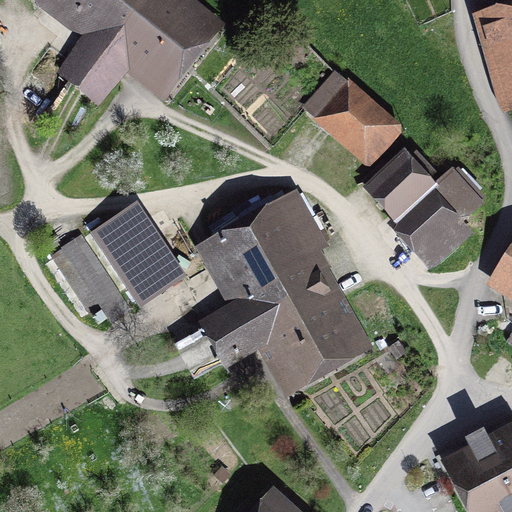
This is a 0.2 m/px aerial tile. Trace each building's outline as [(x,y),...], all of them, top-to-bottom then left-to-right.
[(214,19),(194,4),(186,13),(169,0),(53,0),(98,35),(72,67),(100,89),(112,74),(109,72),(122,54),(163,85),(214,19)] [(511,104),(511,11),(486,19),(510,105),(511,104)] [(398,134),(335,76),(309,105),(372,162),(398,134)] [(416,155),(392,176),(381,164),(361,182),(372,193),(377,188),(404,217),(427,195),(431,199),(457,228),(479,207),(451,177),(443,184),(416,155)] [(438,269),(468,240),(457,228),(431,199),(427,195),(404,217),(396,224),(438,269)] [(223,259),(221,260),(249,308),(211,329),(228,359),(257,343),(253,336),(263,330),(292,382),(354,346),(316,277),(318,276),(287,221),(286,222),(275,204),(212,240),(223,259)] [(126,219),(96,238),(139,303),(168,283),(126,219)] [(54,249),(63,244),(58,237),(50,242),(54,249)] [(91,312),(101,306),(111,322),(129,310),(83,239),(55,258),(91,312)] [(511,292),(511,253),(495,281),(511,292)] [(202,338),(180,354),(196,375),(217,359),(202,338)] [(398,340),(388,346),(396,359),(406,353),(398,340)] [(511,511),(511,436),(452,467),(475,511),(511,511)] [(284,511),(272,501),(261,511),(284,511)]
